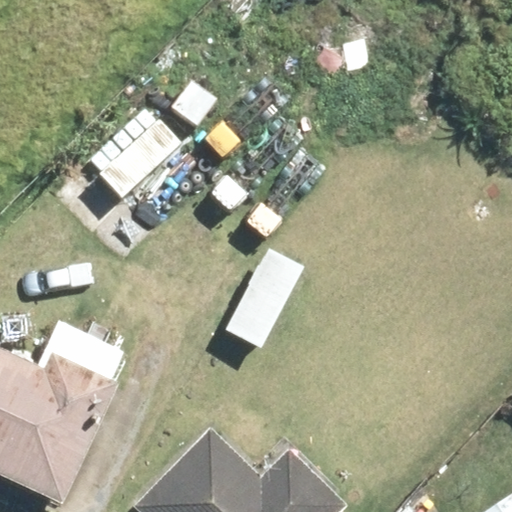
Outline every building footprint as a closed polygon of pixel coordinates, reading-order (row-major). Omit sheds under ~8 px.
[(130,124),(100,150),(112,164),(100,174),(123,201),(186,148),(162,120),(142,138),(130,124)] [(313,267),(272,247),(229,332),(270,352),(313,267)] [(0,351),(0,471),(66,497),(107,393),(0,351)] [(209,427),(131,506),(137,511),(347,511),(351,508),(291,450),(263,479),(209,427)] [(511,511),(511,489),(478,511),(511,511)]
